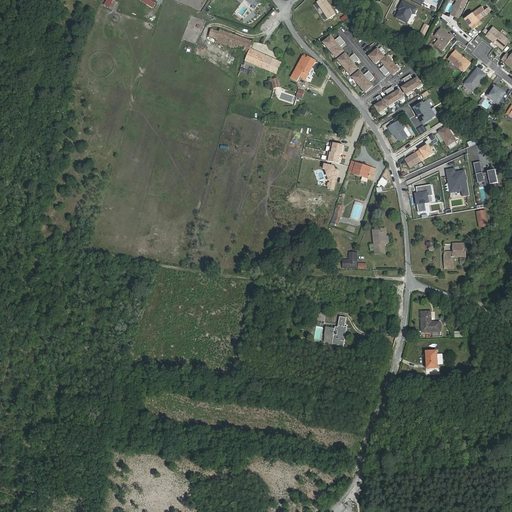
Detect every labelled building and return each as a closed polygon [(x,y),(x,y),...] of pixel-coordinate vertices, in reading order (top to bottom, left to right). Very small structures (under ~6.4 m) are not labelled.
[(457,0),(452,15),(454,16),(458,18),(466,0),(457,0)] [(417,9),(403,2),(400,9),(402,10),(401,12),(400,12),(397,18),(405,22),(407,19),(409,20),(413,13),(415,14),(417,9)] [(488,13),(482,6),(466,17),(466,19),(473,28),(481,23),(479,20),(478,19),(480,17),(481,18),(488,13)] [(449,17),(443,14),(441,17),(449,23),(451,18),(449,17)] [(429,26),(425,23),(419,35),(424,37),(429,26)] [(494,27),(487,35),(494,41),(495,41),(496,42),(496,43),(503,49),(510,40),(494,27)] [(435,45),(442,51),(454,37),(451,34),(450,35),(441,28),(435,36),(439,39),(435,45)] [(251,49),(253,42),(221,30),(220,32),(212,30),(210,36),(217,39),(216,41),(236,49),(248,54),(251,49)] [(331,36),(324,42),(328,47),(329,46),(331,49),(342,40),(340,37),(335,41),(331,36)] [(332,52),(336,57),(344,51),(340,47),(345,43),(342,40),(331,49),(333,51),(332,52)] [(370,56),(376,64),(387,55),(384,51),(382,53),(377,48),(373,52),(373,53),(370,56)] [(277,74),(282,63),(251,49),(248,54),(246,60),(277,74)] [(471,63),(456,51),(449,59),(464,72),(471,63)] [(511,55),(511,56),(507,53),(503,59),(511,66),(511,55)] [(306,80),(316,61),(308,56),(305,54),(304,56),(292,78),(298,81),(300,77),(306,80)] [(338,60),(343,65),(344,64),(346,66),(357,57),(354,54),(349,58),(346,54),(338,60)] [(393,59),(389,55),(382,61),(385,65),(380,69),(382,72),(394,63),(391,61),(393,59)] [(347,70),(351,75),(358,69),(355,64),(359,60),(357,57),(346,66),(348,69),(347,70)] [(393,75),(401,69),(397,64),(396,65),(394,63),(382,72),(385,75),(390,71),(393,75)] [(478,67),(464,84),(473,92),(487,74),(478,67)] [(364,75),(360,71),(353,77),(357,82),(358,81),(360,84),(371,74),(369,71),(364,75)] [(365,92),(373,86),(369,82),(374,78),(371,74),(360,84),(362,86),(361,87),(365,92)] [(418,89),(423,86),(418,78),(414,80),(410,75),(406,77),(414,89),(417,87),(418,89)] [(402,87),(408,96),(413,93),(411,91),(414,89),(406,77),(403,79),(407,85),(402,87)] [(267,90),(273,88),(271,80),(265,82),(267,90)] [(505,92),(495,85),(488,96),(498,103),(505,92)] [(400,101),(405,98),(400,90),(396,92),(392,87),(389,89),(396,101),(399,99),(400,101)] [(384,99),(390,108),(395,105),(394,103),(396,101),(389,89),(385,91),(389,97),(384,99)] [(387,107),(380,95),(376,98),(380,103),(376,106),(381,114),(386,111),(385,109),(387,107)] [(415,108),(425,124),(436,117),(426,101),(415,108)] [(403,141),(408,137),(403,129),(404,129),(399,121),(389,128),(394,135),(395,134),(399,140),(403,141)] [(447,127),(439,132),(450,150),(458,146),(456,142),(457,141),(454,137),(455,136),(452,130),(449,131),(447,127)] [(433,154),(428,146),(416,153),(421,161),(433,154)] [(421,161),(416,153),(405,160),(410,169),(421,161)] [(353,162),(349,172),(373,180),(377,170),(353,162)] [(480,162),(474,163),(479,187),(498,183),(495,170),(483,172),(480,162)] [(455,168),(446,170),(450,193),(462,191),(463,196),(469,195),(465,170),(456,171),(455,168)] [(431,185),(417,187),(418,193),(415,193),(417,205),(418,205),(419,213),(427,211),(425,204),(430,203),(428,196),(433,195),(431,185)] [(338,223),(340,217),(344,206),(340,205),(337,213),(335,212),(332,221),(338,223)] [(478,213),(480,228),(488,227),(485,211),(478,213)] [(385,244),(387,244),(386,228),(373,230),(376,254),(386,253),(385,244)] [(464,243),(454,244),(454,252),(445,252),(446,268),(453,268),(453,260),(452,260),(452,257),(466,257),(466,252),(464,252),(464,243)] [(344,268),(357,268),(358,253),(350,253),(350,260),(344,260),(344,268)] [(423,332),(441,331),(441,322),(432,322),(431,312),(422,312),(423,332)] [(332,344),(344,346),(347,326),(345,326),(347,318),(340,316),(338,327),(336,326),(335,329),(327,327),(326,335),(334,336),(332,344)] [(438,351),(427,351),(428,368),(438,368),(438,351)]
